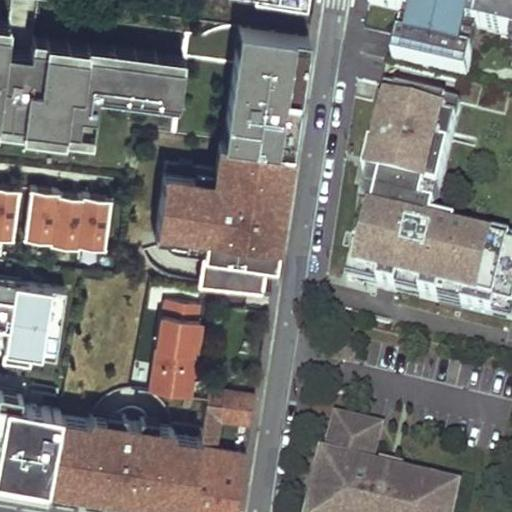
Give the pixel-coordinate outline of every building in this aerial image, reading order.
[(511,0),(375,0),(372,15),(417,24),(410,53),(467,66),(473,38),(511,46),(511,0)] [(9,17),(0,15),(0,24),(8,26),(9,17)] [(239,21),(235,47),(305,57),(309,31),(239,21)] [(178,97),(182,61),(175,60),(144,56),(31,41),(30,49),(28,64),(3,61),(5,46),(8,26),(0,24),(0,116),(92,129),(96,94),(97,87),(139,92),(171,96),(178,97)] [(184,52),(32,32),(31,41),(144,56),(175,60),(182,61),(184,52)] [(30,49),(5,46),(3,61),(28,64),(30,49)] [(305,57),(235,47),(223,136),(282,144),(291,145),(305,57)] [(96,94),(177,104),(178,97),(171,96),(139,92),(97,87),(96,94)] [(399,92),(387,89),(383,104),(395,106),(399,92)] [(496,306),(511,310),(511,249),(511,243),(511,239),(482,233),(479,241),(456,236),(458,227),(435,221),(437,210),(424,207),(427,191),(441,194),(458,122),(445,118),(448,104),(399,92),(395,106),(383,104),(376,133),(382,134),(378,149),(373,148),(366,177),(374,179),(382,181),(374,216),(366,214),(357,248),(366,250),(360,274),(381,279),(379,287),(398,292),(400,283),(423,289),(421,298),(440,302),(442,294),(465,299),(463,307),(494,315),(496,306)] [(458,122),(462,107),(448,104),(445,118),(458,122)] [(0,116),(0,125),(91,138),(92,129),(0,116)] [(215,164),(165,157),(153,235),(185,240),(186,230),(204,233),(202,253),(259,261),(262,245),(268,246),(270,234),(278,236),(281,218),(273,217),(277,185),(285,187),(288,169),(279,168),(282,144),(219,135),(215,164)] [(288,169),(291,145),(282,144),(279,168),(288,169)] [(374,179),(366,214),(374,216),(382,181),(374,179)] [(30,184),(23,234),(50,238),(57,190),(57,188),(30,184)] [(281,218),(285,187),(277,185),(273,217),(281,218)] [(20,190),(0,186),(0,238),(13,240),(20,190)] [(50,238),(50,240),(76,243),(76,241),(82,193),(57,190),(50,238)] [(82,193),(76,241),(103,245),(110,195),(82,191),(82,193)] [(437,210),(441,194),(427,191),(424,207),(437,210)] [(482,233),(458,227),(456,236),(479,241),(482,233)] [(197,281),(270,290),(278,236),(270,234),(268,246),(262,245),(259,261),(202,253),(197,281)] [(357,248),(349,280),(379,287),(381,279),(360,274),(366,250),(357,248)] [(0,271),(0,292),(5,293),(7,277),(12,278),(13,273),(0,271)] [(0,331),(0,345),(25,350),(54,354),(64,286),(12,278),(7,277),(5,293),(0,292),(0,300),(4,301),(0,331)] [(400,283),(398,292),(421,298),(423,289),(400,283)] [(442,294),(440,302),(463,307),(465,299),(442,294)] [(199,299),(169,295),(154,385),(184,390),(187,364),(194,365),(201,315),(197,314),(199,299)] [(511,310),(496,306),(494,315),(511,319),(511,310)] [(25,350),(0,345),(0,354),(24,358),(25,350)] [(191,391),(194,365),(187,364),(184,390),(191,391)] [(0,385),(0,396),(19,400),(21,389),(0,385)] [(217,403),(220,388),(209,387),(206,401),(217,403)] [(206,401),(202,431),(217,433),(220,419),(251,423),(255,393),(220,388),(217,403),(206,401)] [(0,396),(0,473),(46,481),(59,412),(60,407),(19,400),(0,396)] [(88,418),(59,412),(46,481),(45,491),(171,511),(189,511),(190,507),(199,444),(200,437),(171,432),(172,427),(89,413),(88,418)] [(457,511),(461,498),(459,497),(440,493),(442,487),(406,478),(401,477),(399,487),(384,484),(386,474),(382,473),(375,471),(384,432),(352,425),(351,430),(347,445),(335,442),(331,462),(327,461),(315,511),(457,511)] [(351,430),(339,427),(335,442),(347,445),(351,430)] [(217,433),(202,431),(200,437),(199,444),(215,447),(217,433)] [(215,447),(199,444),(190,507),(219,511),(236,511),(246,450),(215,447)] [(408,469),(383,463),(382,473),(386,474),(384,484),(399,487),(401,477),(406,478),(408,469)] [(0,473),(0,483),(45,491),(46,481),(0,473)] [(460,488),(443,484),(442,487),(440,493),(459,497),(460,488)]
